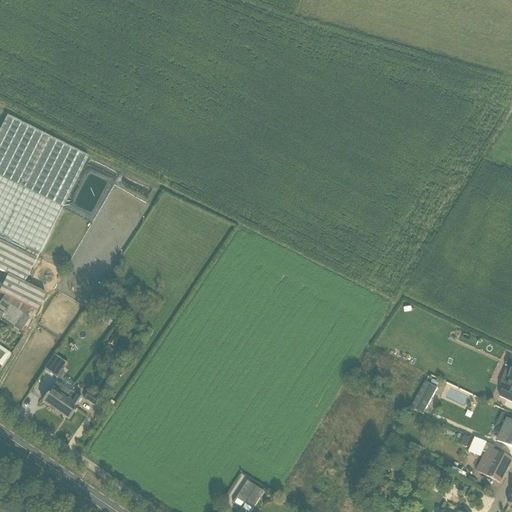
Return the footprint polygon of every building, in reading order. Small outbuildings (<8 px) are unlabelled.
[(0,271),(8,276),(0,292),(0,294),(4,296),(32,310),(37,313),(46,295),(24,284),(37,258),(88,157),(7,116),(0,130),(0,271)] [(0,312),(4,315),(1,319),(21,332),(29,319),(27,318),(2,301),(0,303),(0,312)] [(103,317),(115,325),(121,317),(109,309),(103,317)] [(115,331),(108,344),(114,348),(122,335),(115,331)] [(54,355),(44,370),(57,379),(67,365),(54,355)] [(504,387),(500,397),(511,403),(511,361),(509,359),(505,366),(511,369),(511,370),(508,379),(510,380),(506,388),(504,387)] [(64,400),(69,392),(56,383),(51,391),(42,403),(56,412),(64,400)] [(425,383),(410,409),(422,416),(437,390),(425,383)] [(82,401),(69,392),(64,400),(56,412),(69,421),(77,409),(82,401)] [(87,393),(83,399),(94,407),(99,401),(87,393)] [(497,442),(511,448),(511,421),(508,420),(504,428),(497,442)] [(482,452),(486,444),(475,440),(474,439),(474,440),(470,449),(468,453),(473,455),(474,452),(481,455),(482,452)] [(511,461),(493,451),(495,448),(486,444),(482,452),(486,454),(481,464),(477,471),(500,484),(511,461)] [(450,487),(454,479),(442,472),(437,481),(450,487)] [(252,511),(265,493),(248,482),(233,504),(245,511),(252,511)]
